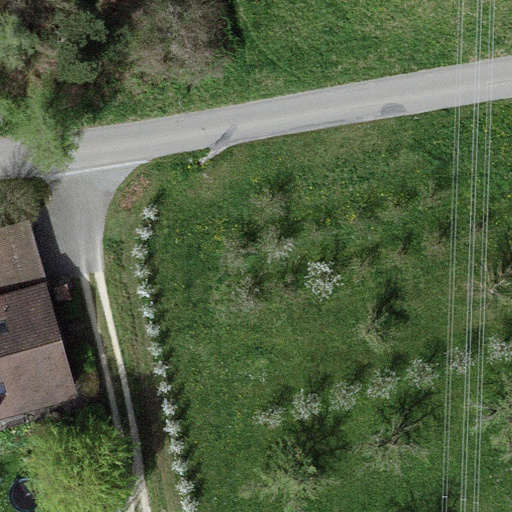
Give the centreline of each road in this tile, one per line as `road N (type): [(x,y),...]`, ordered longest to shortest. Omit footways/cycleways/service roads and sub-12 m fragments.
road 1 (residential): [(0,155),(511,85)]
road 2 (track): [(133,469),(88,272)]
